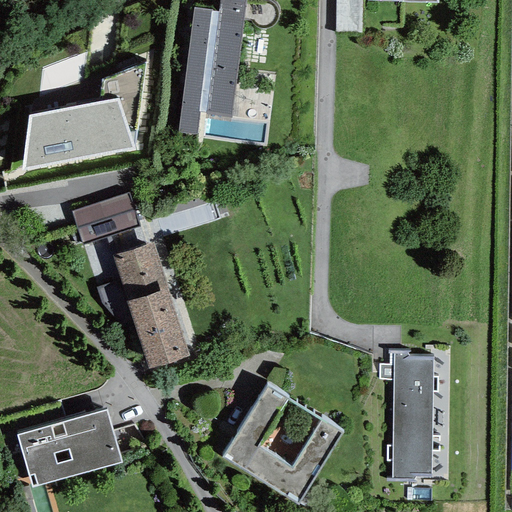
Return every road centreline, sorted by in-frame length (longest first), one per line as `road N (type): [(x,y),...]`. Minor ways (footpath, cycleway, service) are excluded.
road 1 (residential): [(0,244),(109,376),(177,511)]
road 2 (residential): [(0,67),(31,39),(126,0)]
road 3 (unknown): [(0,202),(106,188),(120,195)]
